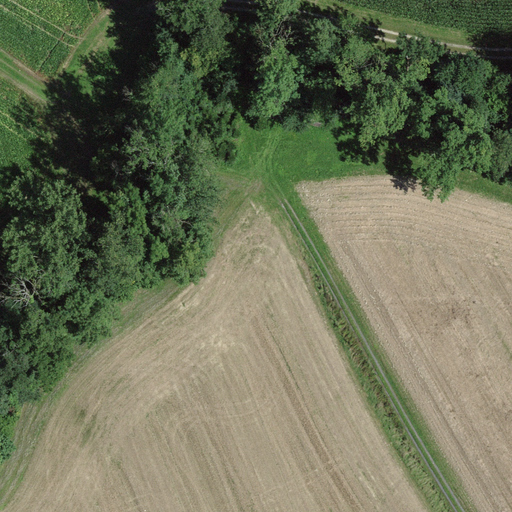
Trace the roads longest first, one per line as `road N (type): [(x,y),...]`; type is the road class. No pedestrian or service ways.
road 1 (track): [(461,511),(286,207),(196,157),(43,92)]
road 2 (track): [(43,92),(151,7),(186,2),(233,0),(425,47),(511,56)]
